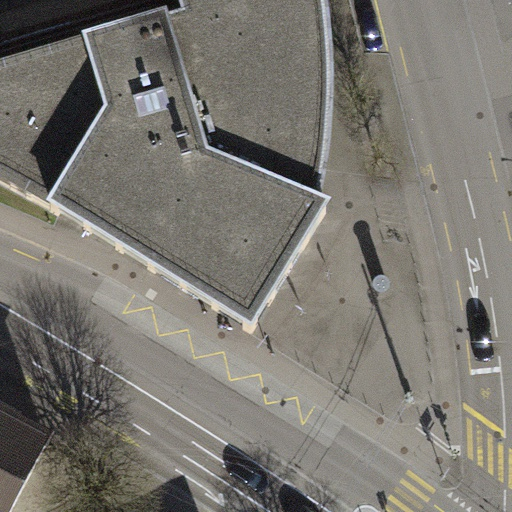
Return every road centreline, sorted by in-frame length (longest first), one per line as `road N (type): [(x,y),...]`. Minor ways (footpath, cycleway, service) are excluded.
road 1 (tertiary): [(426,0),(502,371),(507,466),(499,511)]
road 2 (primary): [(0,298),(62,328),(354,511)]
